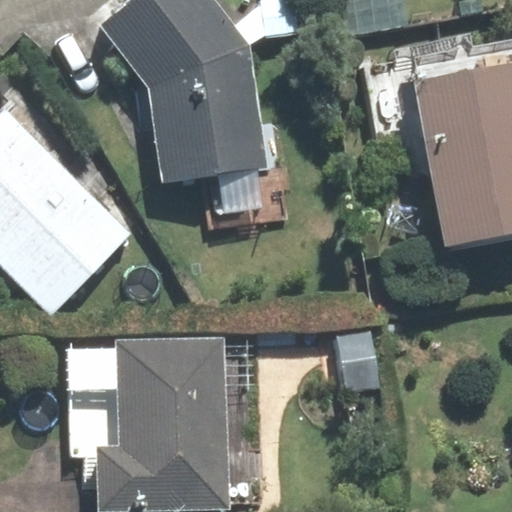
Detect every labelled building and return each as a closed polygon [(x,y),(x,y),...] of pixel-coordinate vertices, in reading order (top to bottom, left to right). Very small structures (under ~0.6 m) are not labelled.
[(262,178),(244,54),(201,0),(131,0),(88,35),(135,95),(149,194),(262,178)] [(511,73),(394,93),(423,264),(511,248),(511,73)] [(111,96),(79,112),(113,179),(144,163),(111,96)] [(0,121),(0,287),(41,326),(124,239),(0,121)] [(106,341),(105,354),(60,353),(58,465),(84,465),(83,511),(218,511),(221,400),(248,401),(248,356),(216,356),(216,343),(106,341)]
